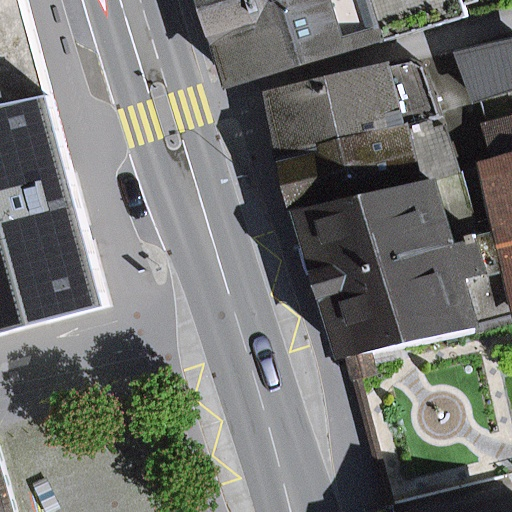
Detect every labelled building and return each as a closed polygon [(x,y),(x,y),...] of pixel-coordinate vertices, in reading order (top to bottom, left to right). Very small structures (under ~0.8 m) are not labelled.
[(0,0),(0,337),(113,307),(93,233),(65,129),(30,0),(0,0)] [(209,0),(218,28),(234,83),(383,38),(385,43),(469,17),(463,0),(209,0)] [(511,91),(511,45),(467,58),(478,101),(511,91)] [(443,118),(426,68),(415,63),(275,95),(286,156),(434,123),(443,118)] [(511,121),(488,129),(499,163),(511,158),(511,121)] [(305,213),(314,214),(461,173),(446,127),(437,132),(434,123),(286,156),(296,212),(305,213)] [(511,158),(499,163),(486,166),(499,236),(511,232),(511,158)] [(371,354),(511,319),(511,232),(499,236),(482,242),(461,173),(314,214),(305,213),(356,379),(377,373),(371,354)] [(19,511),(0,440),(0,511),(19,511)]
